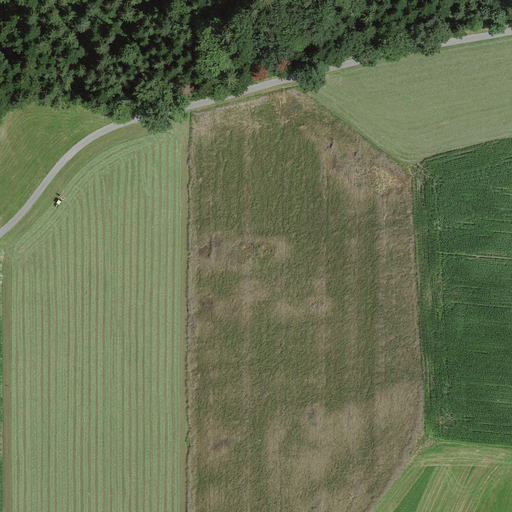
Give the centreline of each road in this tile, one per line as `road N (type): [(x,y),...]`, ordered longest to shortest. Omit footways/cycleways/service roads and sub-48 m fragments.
road 1 (unclassified): [(511,31),(382,55),(123,122),(74,150),(0,233)]
road 2 (track): [(251,0),(214,53),(123,122)]
